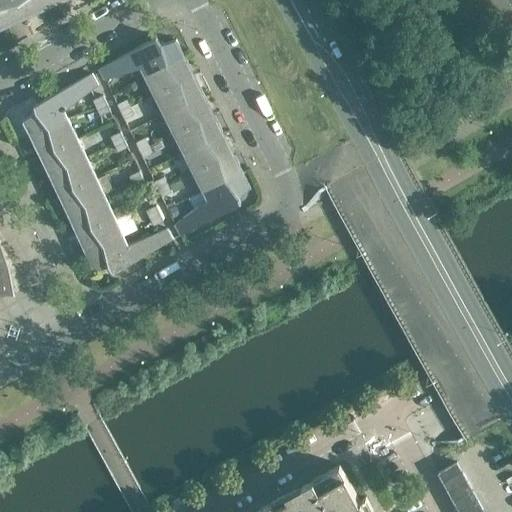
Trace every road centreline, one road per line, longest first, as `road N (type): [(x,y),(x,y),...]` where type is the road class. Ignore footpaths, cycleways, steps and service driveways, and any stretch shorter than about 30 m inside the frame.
road 1 (tertiary): [(282,0),(511,415)]
road 2 (tertiary): [(511,374),(311,0)]
road 3 (residential): [(0,378),(284,218)]
road 4 (residential): [(196,0),(289,186),(284,218)]
road 5 (residential): [(202,511),(360,423),(392,416)]
road 6 (residential): [(0,83),(152,0)]
